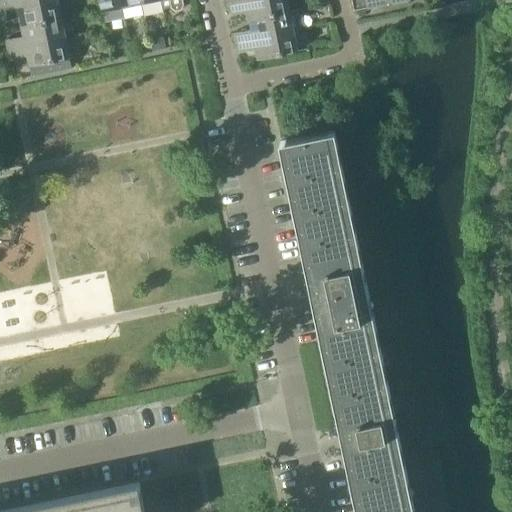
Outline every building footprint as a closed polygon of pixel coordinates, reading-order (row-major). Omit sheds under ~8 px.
[(0,0),(0,10),(50,0),(0,0)] [(56,0),(50,0),(0,10),(0,13),(2,21),(19,17),(21,27),(61,18),(56,0)] [(122,8),(120,0),(99,0),(102,12),(122,8)] [(120,0),(122,8),(141,4),(140,0),(120,0)] [(160,0),(161,0),(159,1),(161,10),(170,8),(174,11),(180,10),(183,5),(181,0),(160,0)] [(289,12),(286,0),(249,0),(227,5),(229,15),(247,11),(249,20),(289,12)] [(351,0),(354,10),(402,0),(351,0)] [(289,12),(249,20),(251,30),(233,34),(235,44),(293,31),(289,12)] [(61,18),(21,27),(23,36),(5,40),(7,50),(65,38),(61,18)] [(297,51),(293,31),(235,44),(238,54),(255,50),(257,60),(297,51)] [(155,39),(157,50),(171,47),(168,36),(155,39)] [(69,58),(65,38),(7,50),(10,60),(27,56),(29,66),(69,58)] [(334,131),(281,142),(296,217),(326,359),(358,511),(413,511),(379,348),(352,217),(334,131)] [(144,511),(138,484),(0,511),(144,511)]
